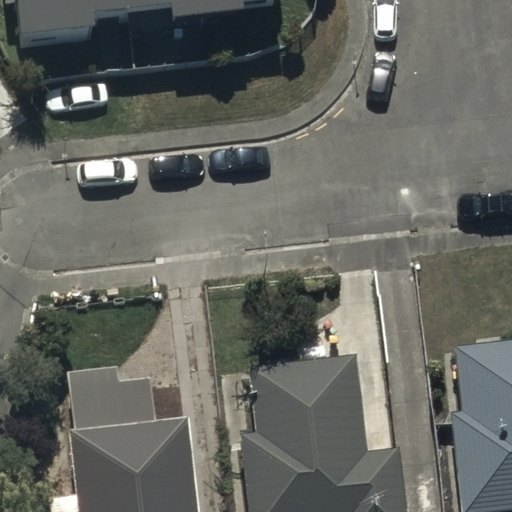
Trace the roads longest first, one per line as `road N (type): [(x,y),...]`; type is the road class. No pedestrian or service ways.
road 1 (residential): [(456,125),(440,147),(413,161),(330,184),(46,219)]
road 2 (residential): [(465,0),(466,100),(456,125)]
